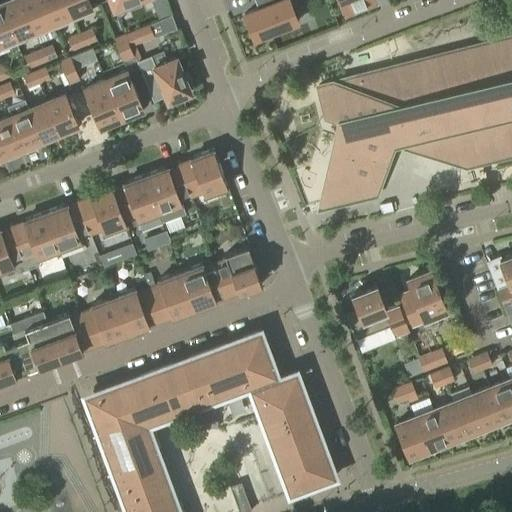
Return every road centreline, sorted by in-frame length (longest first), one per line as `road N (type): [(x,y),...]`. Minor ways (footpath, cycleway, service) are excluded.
road 1 (residential): [(294,284),(0,392)]
road 2 (residential): [(469,0),(219,90)]
road 3 (residential): [(0,193),(227,111)]
road 4 (residential): [(286,265),(511,209)]
road 5 (residential): [(379,497),(294,284)]
road 6 (residential): [(286,265),(227,111)]
road 7 (residential): [(379,497),(511,459)]
